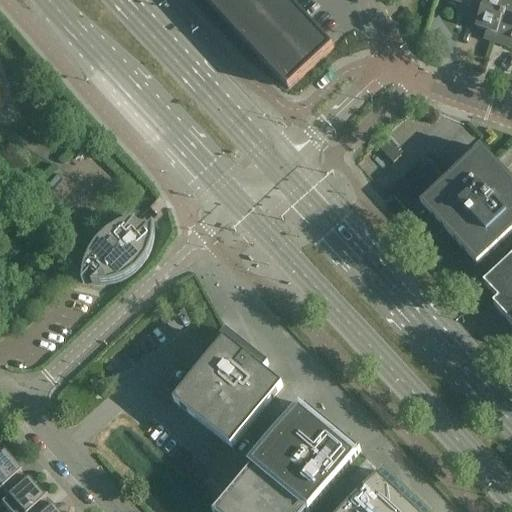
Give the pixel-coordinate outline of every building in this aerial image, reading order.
[(287,0),(203,0),(288,90),(333,49),(287,0)] [(448,0),(448,1),(459,5),(456,13),(466,17),(471,0),(448,0)] [(471,0),(466,17),(477,21),(475,27),(485,31),(483,39),(493,43),(507,2),(500,0),(471,0)] [(511,3),(507,2),(493,43),(511,49),(511,3)] [(445,182),(429,165),(396,196),(394,198),(395,199),(433,240),(443,230),(477,266),(491,253),(501,243),(511,232),(511,182),(482,150),(481,149),(479,150),(445,182)] [(86,266),(82,285),(90,277),(96,282),(92,286),(101,287),(111,286),(119,283),(126,280),(132,276),(138,270),(143,264),(147,258),(153,243),(154,234),(153,226),(147,232),(134,225),(136,223),(125,226),(115,231),(102,240),(92,252),(86,266)] [(511,258),(505,265),(495,274),(483,285),(498,301),(493,306),(511,326),(511,258)] [(174,404),(201,426),(232,450),(259,415),(282,387),(263,372),(268,365),(258,357),(253,363),(251,361),(255,355),(225,331),(208,355),(210,357),(174,404)] [(305,406),(252,470),(216,511),(310,511),(360,452),(305,406)] [(5,455),(0,459),(0,504),(1,506),(29,482),(28,481),(27,482),(21,475),(22,474),(5,455)] [(424,511),(384,474),(348,511),(424,511)] [(29,482),(1,506),(2,508),(4,506),(9,511),(49,511),(53,509),(52,508),(51,509),(44,502),(45,501),(29,482)]
